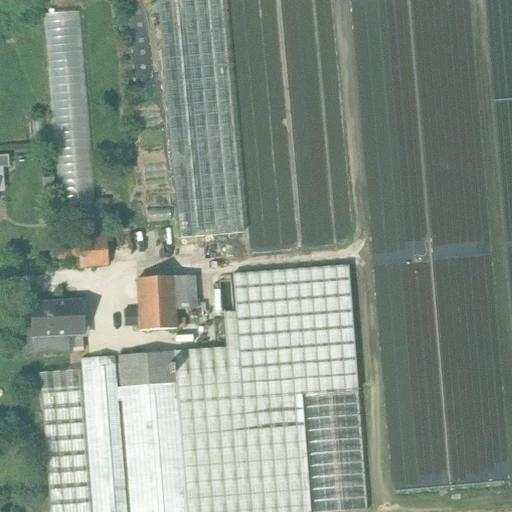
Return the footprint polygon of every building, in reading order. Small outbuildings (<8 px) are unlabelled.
[(219,0),(166,0),(155,1),(173,239),(238,234),(219,0)] [(78,14),(42,16),(58,217),(94,215),(78,14)] [(8,156),(0,156),(0,168),(8,168),(8,156)] [(106,240),(80,242),(81,258),(81,267),(108,266),(106,240)] [(80,242),(57,243),(58,259),(81,258),(80,242)] [(349,270),(297,273),(304,392),(356,389),(349,270)] [(226,350),(174,354),(184,511),(312,511),(304,392),(297,273),(233,277),(236,315),(224,316),(226,350)] [(200,277),(138,280),(140,330),(180,328),(179,306),(202,305),(200,277)] [(79,302),(30,305),(31,319),(21,319),(24,356),(70,352),(69,336),(82,335),(79,302)] [(184,511),(174,354),(119,358),(130,511),(184,511)] [(126,511),(114,357),(81,359),(82,372),(83,387),(92,511),(126,511)] [(39,375),(40,391),(83,387),(82,372),(39,375)] [(92,511),(83,387),(40,391),(49,511),(92,511)] [(364,511),(356,389),(304,392),(312,511),(364,511)]
